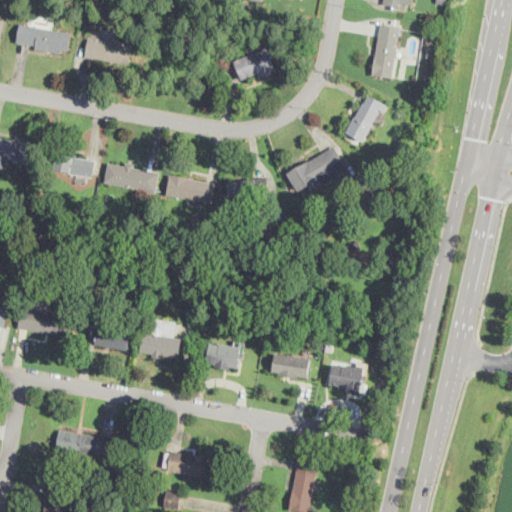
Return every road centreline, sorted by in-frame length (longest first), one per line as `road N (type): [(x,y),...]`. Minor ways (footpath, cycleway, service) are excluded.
road 1 (secondary): [(501,0),(389,511)]
road 2 (residential): [(0,88),(249,128),(281,117),(318,79),(336,0)]
road 3 (secondary): [(417,511),(511,105)]
road 4 (residential): [(362,433),(0,370)]
road 5 (residential): [(0,498),(21,374)]
